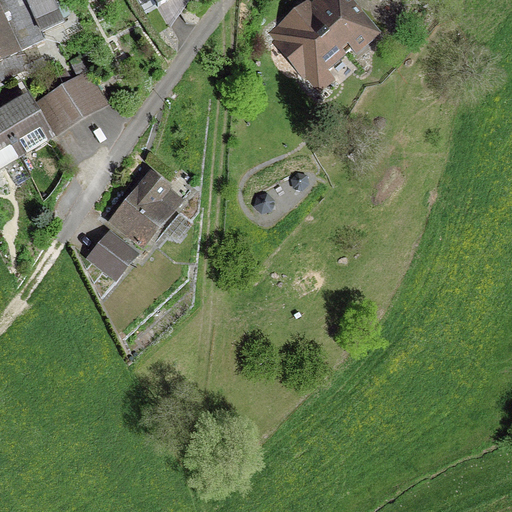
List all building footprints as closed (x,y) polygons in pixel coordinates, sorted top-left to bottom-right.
[(22,0),(42,42),(39,34),(60,25),(50,4),(54,2),(52,0),(22,0)] [(326,70),(370,32),(341,0),(325,0),(309,14),(306,10),(280,32),(276,27),(268,34),(277,44),(285,37),(311,67),(303,74),(319,92),(334,79),(326,70)] [(32,47),(33,46),(13,1),(0,6),(0,79),(22,69),(20,66),(38,58),(32,47)] [(63,72),(57,76),(66,97),(76,120),(77,122),(104,106),(86,76),(70,85),(63,72)] [(76,120),(66,97),(57,76),(43,85),(50,97),(35,107),(53,137),(77,122),(76,120)] [(3,111),(0,112),(0,125),(17,155),(46,137),(23,98),(3,111)] [(0,165),(17,155),(0,125),(0,165)] [(304,193),(310,187),(307,177),(298,175),(292,182),(295,192),(304,193)] [(149,176),(110,223),(141,249),(169,215),(155,203),(166,190),(149,176)] [(259,198),(255,207),(262,216),(273,213),(275,204),(267,196),(259,198)] [(110,239),(90,262),(113,281),(133,258),(110,239)]
